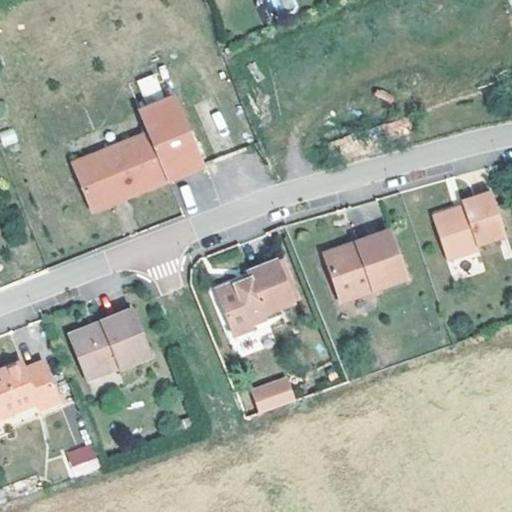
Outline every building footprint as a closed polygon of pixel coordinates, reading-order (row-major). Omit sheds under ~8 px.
[(293,0),(268,0),(277,18),(297,9),(293,0)] [(153,61),(136,68),(146,92),(164,85),(153,61)] [(72,151),(92,199),(202,154),(173,84),(140,97),(148,119),(72,151)] [(465,194),(455,197),(453,192),(432,199),(447,242),(474,234),(472,229),(507,218),(490,172),(462,182),(465,194)] [(369,226),(333,240),(349,284),(414,261),(394,210),(368,220),(369,226)] [(331,233),(333,240),(369,226),(368,220),(331,233)] [(283,242),(252,253),(255,261),(241,267),(239,261),(221,269),(238,316),(300,290),(283,242)] [(81,315),(77,323),(94,364),(122,352),(123,355),(159,340),(139,291),(81,315)] [(45,392),(65,385),(48,340),(29,347),(27,341),(0,351),(0,403),(43,387),(45,392)] [(257,374),(263,395),(298,382),(291,363),(257,374)] [(73,435),(75,440),(99,432),(97,426),(73,435)] [(99,432),(75,440),(81,456),(104,448),(99,432)]
